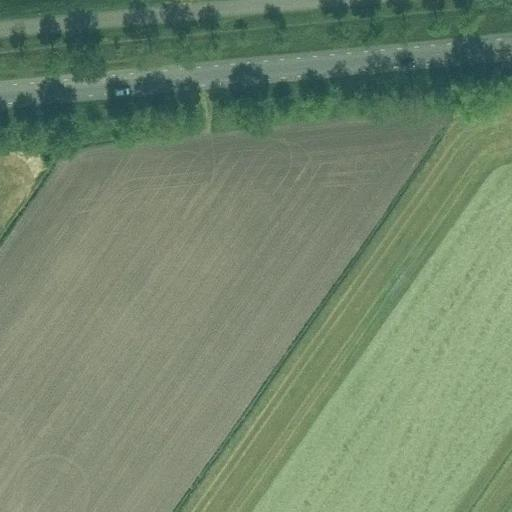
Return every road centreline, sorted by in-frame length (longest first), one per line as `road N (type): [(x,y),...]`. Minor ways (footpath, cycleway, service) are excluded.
road 1 (secondary): [(511,47),(0,95)]
road 2 (unclassified): [(0,31),(331,0)]
